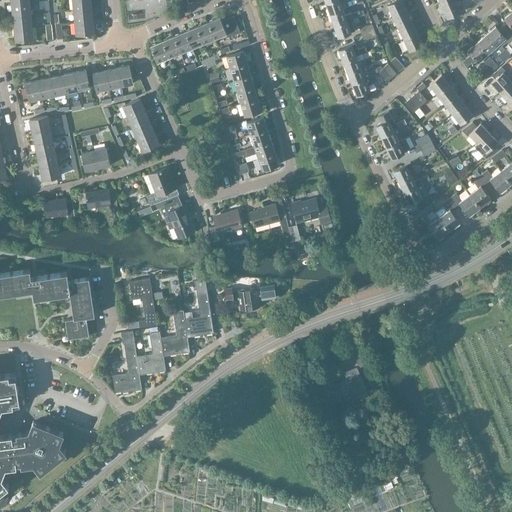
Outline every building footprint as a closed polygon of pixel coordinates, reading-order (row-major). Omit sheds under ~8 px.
[(90,0),(72,0),(72,2),(73,9),(92,7),(91,4),(90,0)] [(329,0),(326,1),(330,13),(342,8),(340,2),(344,0),(329,0)] [(392,16),(405,9),(400,0),(396,0),(386,5),(392,16)] [(460,12),(455,0),(441,6),(446,17),(460,12)] [(29,2),(11,4),(12,16),(31,14),(30,9),(29,2)] [(92,7),(73,9),(74,20),(74,22),(93,20),(92,7)] [(345,15),(342,8),(330,13),(334,24),(346,20),(360,15),(358,10),(345,15)] [(392,16),(397,27),(411,21),(405,9),(392,16)] [(511,10),(504,18),(508,22),(503,26),(511,36),(511,10)] [(31,14),(12,16),(13,21),(14,28),(32,26),(31,14)] [(233,16),(221,21),(226,33),(228,36),(240,31),(233,16)] [(220,17),(208,21),(215,38),(226,33),(221,21),(220,17)] [(350,19),(346,20),(334,24),(338,35),(354,30),(350,19)] [(93,20),(74,22),(76,34),(94,32),(93,20)] [(203,42),(215,38),(208,21),(196,26),(203,42)] [(416,32),(411,21),(397,27),(403,39),(416,32)] [(373,29),(371,23),(359,28),(361,34),(373,29)] [(32,26),(14,28),(15,40),(33,38),(32,29),(32,26)] [(192,47),(203,42),(196,26),(185,31),(192,47)] [(511,39),(511,36),(503,26),(499,30),(495,26),(486,34),(499,49),(501,52),(504,49),(502,45),(506,42),(508,43),(511,39)] [(375,35),(373,29),(361,34),(363,40),(375,35)] [(185,31),(173,36),(180,52),(192,47),(185,31)] [(422,44),(416,32),(403,39),(408,50),(422,44)] [(495,52),(499,49),(486,34),(477,42),(487,54),(493,49),(495,52)] [(162,41),(169,57),(180,52),(173,36),(162,41)] [(157,62),(169,57),(162,41),(150,46),(157,62)] [(486,76),(498,66),(490,57),(487,54),(477,42),(467,50),(478,62),(482,58),(485,61),(486,63),(485,64),(487,66),(481,71),(486,76)] [(357,48),(355,43),(338,49),(343,60),(355,56),(361,53),(367,51),(365,46),(357,48)] [(219,49),(220,49),(221,54),(222,53),(230,51),(228,46),(219,49)] [(219,58),(219,57),(221,54),(220,49),(217,50),(217,54),(209,57),(211,61),(214,60),(219,58)] [(504,49),(501,52),(507,58),(510,55),(504,49)] [(247,62),(243,50),(226,55),(230,67),(247,62)] [(367,51),(361,53),(355,56),(343,60),(347,72),(360,67),(357,60),(373,54),(372,50),(369,51),(369,50),(367,51)] [(503,61),(507,58),(501,52),(498,54),(503,61)] [(399,70),(403,66),(394,57),(390,60),(399,70)] [(250,74),(247,62),(230,67),(234,79),(250,74)] [(395,73),(386,63),(382,67),(391,77),(395,73)] [(129,65),(117,67),(121,85),(133,83),(129,65)] [(501,66),(491,74),(495,79),(491,82),(499,91),(511,81),(503,72),(505,70),(501,66)] [(117,67),(105,70),(108,88),(121,85),(117,67)] [(351,83),(364,78),(370,75),(375,73),(378,72),(376,68),(362,73),(360,67),(347,72),(351,83)] [(85,69),(73,72),(78,90),(90,87),(89,86),(87,75),(85,69)] [(105,70),(92,72),(93,74),(95,85),(96,91),(108,88),(105,70)] [(73,72),(61,74),(65,92),(78,90),(73,72)] [(364,78),(351,83),(355,94),(368,89),(366,84),(377,79),(375,73),(370,75),(364,78)] [(61,74),(49,77),(53,95),(65,92),(61,74)] [(93,74),(87,75),(89,86),(95,85),(93,74)] [(234,79),(237,91),(254,86),(250,74),(234,79)] [(430,83),(437,94),(449,85),(442,74),(430,83)] [(49,77),(37,79),(41,98),(53,95),(49,77)] [(37,79),(25,82),(26,88),(29,97),(29,100),(41,98),(37,79)] [(511,95),(511,82),(511,81),(499,91),(507,100),(511,95)] [(457,94),(449,85),(437,94),(445,103),(457,94)] [(257,98),(254,86),(237,91),(241,103),(257,98)] [(422,104),(427,100),(418,90),(414,94),(422,104)] [(414,94),(409,98),(418,108),(422,104),(414,94)] [(452,113),(464,104),(457,94),(445,103),(452,113)] [(122,105),(127,116),(144,109),(139,98),(122,105)] [(261,110),(257,98),(241,103),(244,115),(261,110)] [(409,98),(405,102),(413,112),(418,108),(409,98)] [(472,114),(464,104),(452,113),(460,123),(472,114)] [(127,116),(132,128),(149,120),(144,109),(127,116)] [(394,123),(388,111),(378,116),(381,122),(375,125),(381,136),(393,130),(399,127),(406,123),(404,119),(394,123)] [(29,118),(32,130),(49,126),(47,114),(29,118)] [(250,134),(267,128),(263,116),(246,122),(250,134)] [(132,128),(137,139),(154,132),(149,120),(132,128)] [(478,143),(488,132),(480,123),(477,126),(472,122),(462,130),(467,135),(469,134),(478,143)] [(399,127),(393,130),(381,136),(386,147),(398,140),(395,134),(408,127),(406,123),(399,127)] [(52,139),(49,126),(32,130),(34,142),(52,139)] [(250,134),(254,145),(271,140),(267,128),(250,134)] [(142,150),(159,143),(154,132),(137,139),(142,150)] [(497,141),(488,132),(478,143),(474,146),(482,155),(486,151),(497,141)] [(410,151),(404,138),(398,141),(398,140),(386,147),(391,157),(404,151),(405,153),(410,151)] [(418,144),(421,149),(432,144),(430,138),(418,144)] [(52,139),(34,142),(37,155),(55,151),(52,139)] [(257,153),(258,157),(274,152),(271,140),(254,145),(242,150),(243,154),(244,157),(257,153)] [(432,144),(421,149),(424,155),(435,149),(432,144)] [(106,147),(94,150),(97,167),(110,164),(106,147)] [(511,162),(502,149),(491,157),(495,162),(503,156),(509,164),(501,170),(511,183),(511,181),(511,162)] [(85,170),(97,167),(94,150),(81,153),(85,170)] [(37,155),(40,167),(57,163),(55,151),(37,155)] [(278,164),(274,152),(258,157),(262,169),(278,164)] [(447,159),(449,163),(458,157),(456,153),(447,159)] [(452,167),(452,166),(461,161),(458,157),(449,163),(452,167)] [(42,179),(60,175),(57,163),(40,167),(42,179)] [(411,175),(416,173),(416,172),(420,170),(418,165),(414,167),(414,168),(409,171),(406,164),(394,170),(399,181),(411,175)] [(167,197),(165,192),(175,188),(167,166),(148,173),(155,191),(146,195),(150,204),(167,197)] [(500,191),(511,183),(501,170),(492,176),(487,170),(480,175),(487,184),(492,181),(500,191)] [(416,186),(422,183),(430,179),(427,175),(414,181),(411,175),(399,181),(404,192),(416,186)] [(482,188),(487,184),(480,175),(473,181),(478,187),(469,194),(479,207),(490,199),(482,188)] [(432,184),(430,179),(422,183),(416,186),(404,192),(409,203),(415,200),(419,208),(428,201),(425,195),(428,194),(424,187),(432,184)] [(98,189),(99,190),(78,192),(79,203),(86,202),(87,206),(109,203),(109,208),(117,207),(116,195),(109,195),(108,188),(98,189)] [(456,193),(448,199),(456,208),(460,205),(468,215),(479,207),(469,194),(461,200),(456,193)] [(178,237),(194,230),(190,222),(189,222),(177,195),(155,204),(157,208),(160,207),(169,229),(173,227),(178,237)] [(64,197),(56,198),(56,199),(43,201),(45,216),(66,213),(67,218),(74,217),(71,200),(65,201),(64,197)] [(319,207),(316,198),(300,202),(300,200),(292,202),(297,221),(319,215),(321,223),(331,220),(327,205),(319,207)] [(446,211),(438,217),(448,230),(459,222),(451,212),(456,208),(448,199),(441,204),(446,211)] [(289,229),(289,227),(286,216),(280,217),(275,203),(262,207),(263,208),(250,212),(255,227),(280,220),(284,231),(283,231),(285,242),(293,240),(289,229)] [(430,228),(428,230),(431,233),(432,232),(437,239),(448,230),(438,217),(430,223),(424,215),(432,209),(428,205),(418,213),(430,228)] [(213,242),(219,240),(218,233),(229,230),(228,229),(241,225),(237,209),(228,211),(228,213),(213,217),(215,225),(209,227),(213,242)] [(289,227),(289,229),(293,240),(301,238),(297,225),(289,227)] [(67,272),(37,276),(31,277),(30,269),(0,273),(0,294),(30,290),(32,290),(33,298),(69,292),(73,318),(69,318),(65,319),(68,338),(89,334),(86,316),(94,315),(88,277),(68,280),(67,272)] [(139,326),(156,324),(149,278),(129,281),(132,299),(142,297),(145,319),(138,320),(139,326)] [(260,287),(261,290),(257,291),(256,287),(232,291),(232,286),(223,288),(226,303),(234,301),(234,300),(238,299),(239,310),(259,307),(258,299),(262,299),(276,297),(274,285),(260,287)] [(200,316),(184,318),(187,336),(213,332),(206,286),(196,288),(200,316)] [(180,298),(172,299),(174,311),(173,311),(176,334),(160,336),(163,355),(189,351),(187,336),(184,318),(183,310),(182,310),(180,298)] [(165,370),(163,355),(160,336),(159,330),(158,330),(157,326),(151,327),(152,331),(149,332),(152,353),(137,356),(139,374),(165,370)] [(139,341),(149,339),(146,328),(137,330),(139,341)] [(124,342),(128,372),(112,374),(115,392),(121,391),(121,392),(142,389),(139,374),(134,340),(133,330),(121,332),(122,342),(124,342)] [(370,361),(366,351),(354,356),(359,366),(370,361)] [(352,390),(357,400),(368,395),(356,367),(345,372),(348,378),(333,385),(328,374),(317,379),(328,405),(339,400),(338,396),(352,390)] [(0,507),(2,506),(5,504),(7,501),(8,498),(8,494),(7,490),(6,488),(8,485),(1,477),(5,467),(16,465),(16,461),(22,461),(22,465),(33,463),(40,472),(66,452),(61,446),(60,446),(57,443),(59,439),(60,440),(63,433),(32,421),(28,431),(17,433),(18,437),(12,438),(12,434),(1,435),(0,434),(0,412),(2,407),(13,405),(12,401),(19,400),(15,377),(9,378),(8,373),(0,374),(0,507)] [(377,489),(369,492),(371,498),(379,495),(377,489)]
